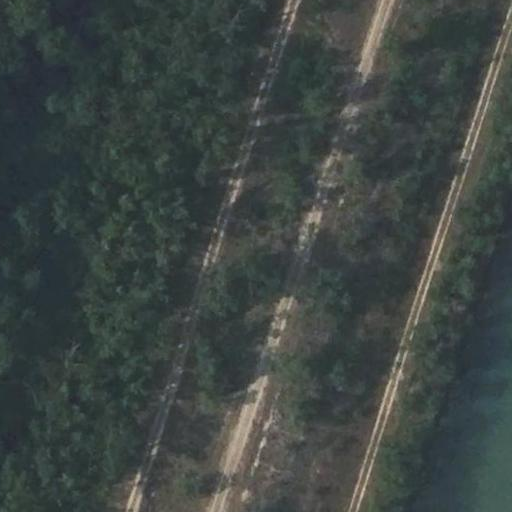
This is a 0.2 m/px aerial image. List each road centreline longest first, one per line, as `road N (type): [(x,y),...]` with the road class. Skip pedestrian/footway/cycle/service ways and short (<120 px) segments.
road 1 (track): [(387,0),(212,511)]
road 2 (track): [(120,511),(285,0)]
road 3 (track): [(348,511),(511,7)]
